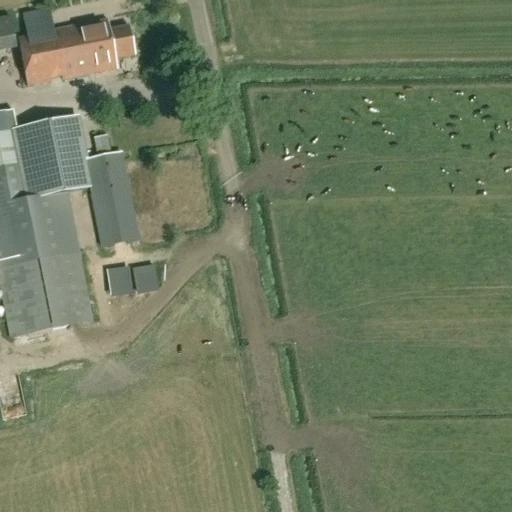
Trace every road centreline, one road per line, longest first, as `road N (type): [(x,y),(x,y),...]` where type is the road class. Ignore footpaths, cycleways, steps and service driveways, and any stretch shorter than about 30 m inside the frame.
road 1 (track): [(236,223),(287,511)]
road 2 (unclassified): [(236,223),(196,0)]
